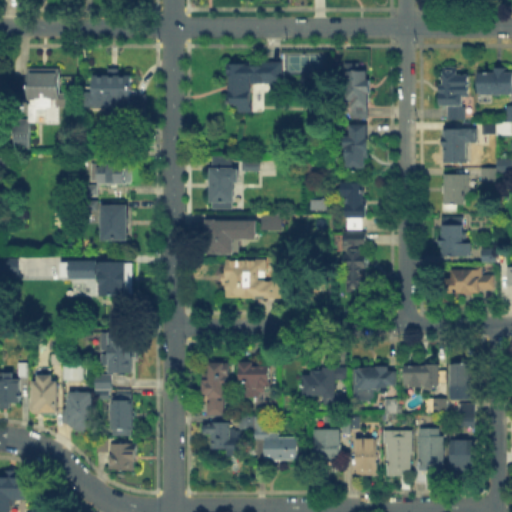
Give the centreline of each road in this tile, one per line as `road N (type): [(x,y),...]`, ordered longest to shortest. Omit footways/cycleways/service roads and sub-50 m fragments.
road 1 (residential): [(0,26),(511,26)]
road 2 (residential): [(0,439),(35,445),(99,495),(150,510),(483,511)]
road 3 (residential): [(172,323),(511,320)]
road 4 (residential): [(172,323),(171,0)]
road 5 (residential): [(404,321),(405,0)]
road 6 (residential): [(172,511),(172,323)]
road 7 (residential): [(496,448),(495,321)]
